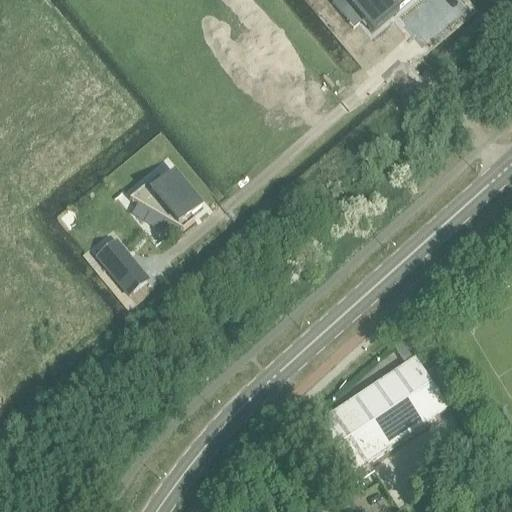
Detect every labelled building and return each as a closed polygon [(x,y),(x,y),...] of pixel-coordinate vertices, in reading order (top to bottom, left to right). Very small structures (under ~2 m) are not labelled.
[(398,14),(396,12),(410,0),(355,0),(347,7),(361,23),(370,34),(372,36),(398,14)] [(173,176),(162,186),(157,180),(128,203),(181,234),(193,224),(188,218),(200,209),(173,176)] [(116,243),(94,261),(128,301),(149,283),(116,243)] [(404,369),(314,429),(347,478),(447,411),(446,411),(430,386),(414,363),(402,345),(399,341),(396,342),(390,347),(391,348),(394,352),(394,353),(404,369)] [(462,511),(472,511),(483,505),(477,494),(459,506),(462,511)]
